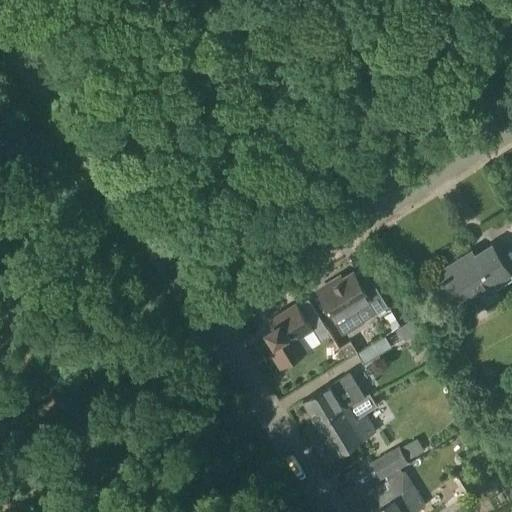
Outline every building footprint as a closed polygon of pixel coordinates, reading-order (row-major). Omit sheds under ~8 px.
[(439,272),(450,289),(460,304),(493,283),(497,289),(511,279),(511,276),(510,272),(492,244),(466,261),(463,256),(439,272)] [(336,283),(334,280),(318,290),(343,331),(387,304),(375,284),(366,290),(354,272),(336,283)] [(311,325),(299,304),(298,303),(269,320),(273,326),(268,329),(271,334),(265,338),(282,366),(306,351),(297,336),(312,326),(322,342),(332,335),(321,318),(311,325)] [(364,364),(392,347),(385,335),(357,352),(364,364)] [(339,347),(346,358),(357,351),(350,340),(339,347)] [(343,403),(345,406),(365,394),(350,371),(303,400),(316,421),(343,403)] [(354,420),(345,406),(343,403),(316,421),(337,455),(376,432),(365,413),(354,420)] [(373,458),(383,476),(408,462),(399,445),(373,458)] [(414,511),(424,506),(403,470),(363,494),(372,510),(373,511),(414,511)]
